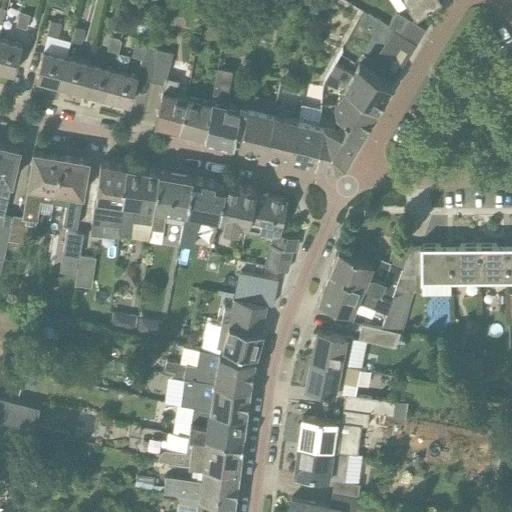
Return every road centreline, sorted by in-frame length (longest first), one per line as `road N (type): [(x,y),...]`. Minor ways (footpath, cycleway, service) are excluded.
road 1 (residential): [(346,184),(0,109)]
road 2 (residential): [(252,511),(273,366),(346,184)]
road 3 (residential): [(346,184),(461,0)]
road 4 (residential): [(346,184),(511,178)]
